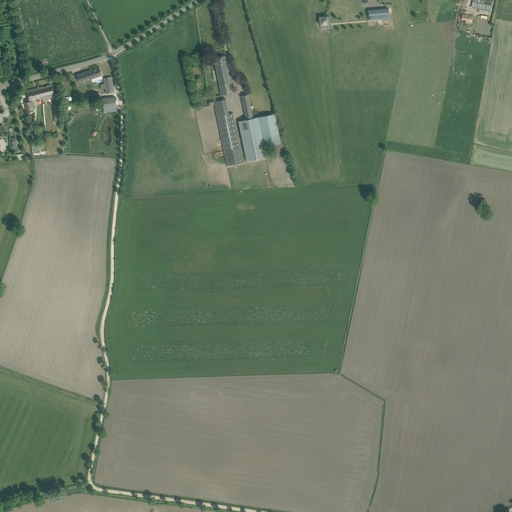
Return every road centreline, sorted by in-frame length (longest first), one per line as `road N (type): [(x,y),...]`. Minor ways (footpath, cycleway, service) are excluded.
road 1 (track): [(89,0),(115,54),(122,114),(99,335),(107,388),(90,487)]
road 2 (unclassified): [(197,0),(115,54),(0,86)]
road 3 (track): [(90,487),(257,511)]
